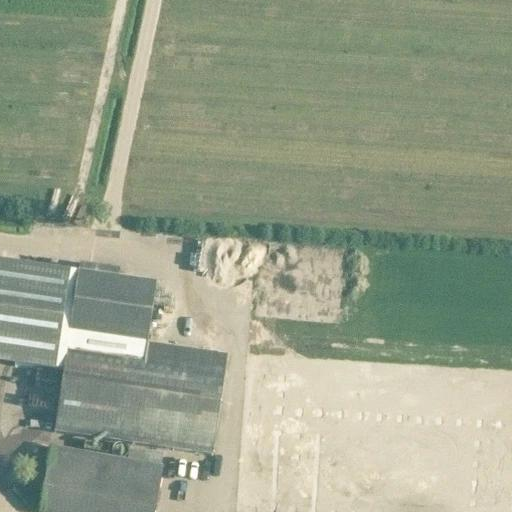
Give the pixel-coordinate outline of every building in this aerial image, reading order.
[(261,219),(257,300),(285,302),(286,277),(297,278),(298,264),(289,264),(289,253),(279,253),(281,220),(261,219)] [(0,263),(0,364),(63,374),(54,434),(212,457),(227,358),(147,347),(154,286),(118,281),(120,270),(79,264),(77,275),(0,263)] [(511,511),(511,426),(278,411),(271,511),(511,511)] [(124,460),(126,458),(128,455),(128,452),(128,450),(126,447),(123,445),(122,445),(119,445),(116,446),(113,448),(112,450),(112,452),(112,455),(113,457),(113,458),(116,460),(117,461),(121,461),(124,460)] [(44,491),(40,511),(154,511),(162,470),(160,469),(163,456),(130,450),(127,463),(51,450),(47,474),(39,473),(36,490),(44,491)]
